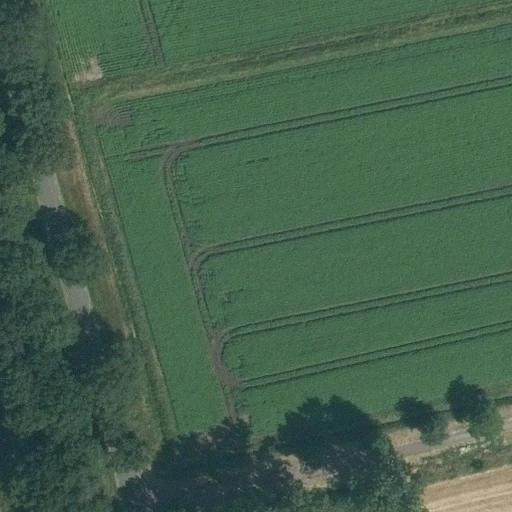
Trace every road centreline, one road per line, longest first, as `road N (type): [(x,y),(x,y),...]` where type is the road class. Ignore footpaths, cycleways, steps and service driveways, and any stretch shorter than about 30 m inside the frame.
road 1 (tertiary): [(132,507),(0,24)]
road 2 (unclassified): [(132,507),(511,421)]
